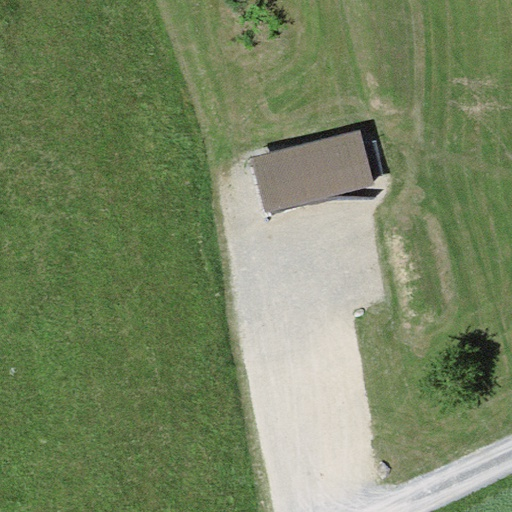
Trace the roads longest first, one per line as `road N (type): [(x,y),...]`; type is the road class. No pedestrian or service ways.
road 1 (track): [(238,216),(301,511)]
road 2 (track): [(511,450),(346,511)]
